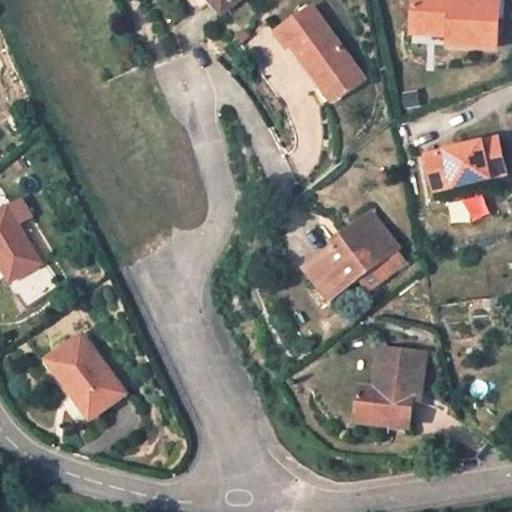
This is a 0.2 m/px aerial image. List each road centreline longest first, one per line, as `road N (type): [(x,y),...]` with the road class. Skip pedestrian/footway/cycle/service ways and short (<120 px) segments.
road 1 (residential): [(180,63),(215,176),(219,225),(172,295),(256,504)]
road 2 (residential): [(0,426),(34,457),(89,481),(193,503),(256,504)]
road 3 (residential): [(256,504),(335,502),(511,476)]
